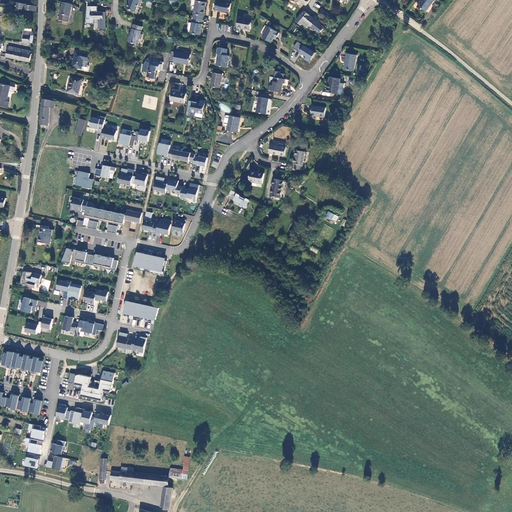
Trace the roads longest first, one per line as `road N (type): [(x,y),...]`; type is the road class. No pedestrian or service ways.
road 1 (tertiary): [(18,227),(42,0)]
road 2 (residential): [(78,159),(96,155),(214,181)]
road 3 (track): [(418,29),(511,105)]
